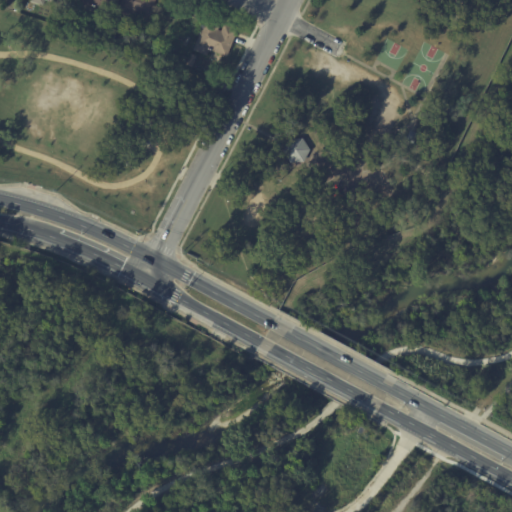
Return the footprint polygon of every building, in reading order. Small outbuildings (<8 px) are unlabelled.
[(93,12),(94,9),(74,2),(74,0),(113,0),(107,17),(93,12)] [(158,0),(148,27),(117,16),(123,0),(158,0)] [(220,27),(221,28),(220,31),(223,33),(226,26),(240,32),(228,58),(211,51),(209,57),(195,51),(207,22),(220,27)] [(157,52),(149,49),(152,44),(159,47),(157,52)] [(194,67),(193,69),(186,66),(191,55),(198,58),(194,67)] [(418,135),(412,145),(403,140),(408,130),(418,135)] [(283,146),(286,139),(300,139),(308,150),(302,162),(288,163),(280,153),(283,146)]
